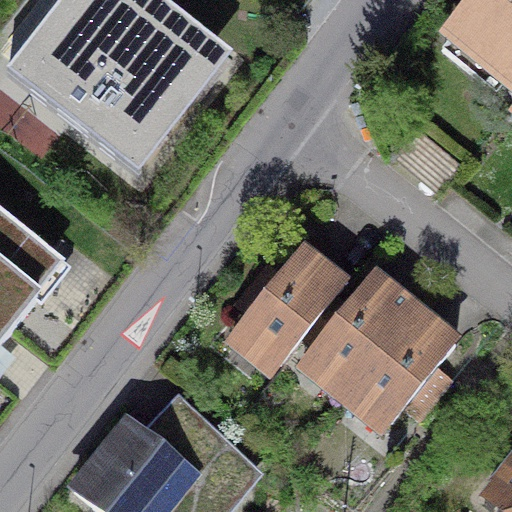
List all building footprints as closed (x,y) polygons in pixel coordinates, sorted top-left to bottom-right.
[(38,0),(0,49),(0,101),(46,137),(102,64),(164,113),(252,0),(38,0)] [(511,0),(478,0),(437,49),(509,109),(511,105),(511,0)] [(511,105),(509,109),(498,123),(511,134),(511,105)] [(341,297),(299,264),(218,364),(259,397),(341,297)] [(0,289),(0,371),(40,323),(0,289)] [(297,382),(335,414),(411,322),(373,291),(297,382)] [(456,359),(411,322),(335,414),(379,451),(456,359)] [(148,451),(119,429),(63,504),(73,511),(236,511),(255,488),(169,424),(148,451)] [(511,511),(511,480),(488,511),(511,511)]
